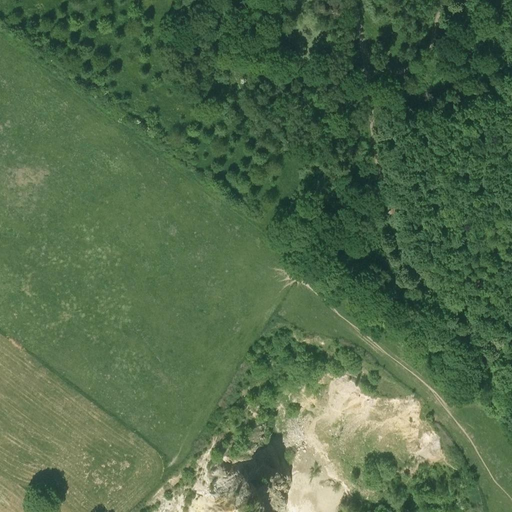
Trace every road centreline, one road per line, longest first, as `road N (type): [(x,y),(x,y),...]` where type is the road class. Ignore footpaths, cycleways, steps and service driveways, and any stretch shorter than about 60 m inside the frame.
road 1 (track): [(511,352),(412,263),(394,231),(351,0)]
road 2 (track): [(511,429),(327,285)]
road 3 (track): [(446,0),(426,55),(412,66),(364,69)]
